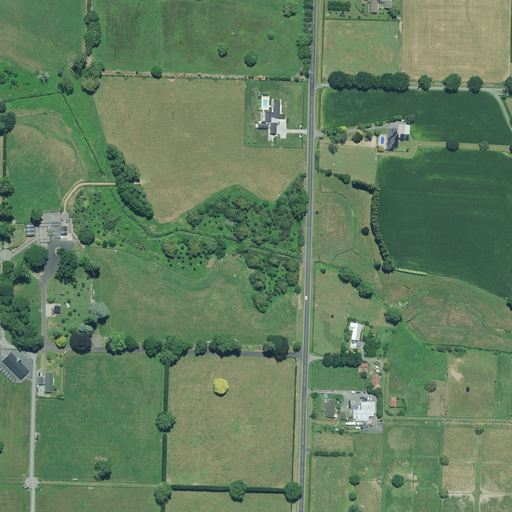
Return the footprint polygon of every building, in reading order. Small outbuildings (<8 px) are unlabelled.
[(363,0),(363,2),(366,2),(366,3),(371,4),(370,13),(379,14),(380,3),(384,4),(384,9),(393,10),(393,0),(363,0)] [(398,147),(399,140),(401,140),(401,141),(405,141),(405,140),(409,140),(409,135),(410,135),(411,125),(405,124),(405,134),(402,134),(401,136),(399,136),(399,134),(397,134),(398,130),(389,129),(388,150),(394,151),(394,147),(398,147)] [(362,325),(351,323),(350,330),(354,331),(352,339),(359,341),(362,325)] [(11,352),(2,360),(19,378),(28,369),(11,352)] [(368,373),(368,364),(359,363),(359,373),(368,373)] [(46,372),(46,378),(44,377),(44,375),(38,375),(38,377),(37,384),(46,385),(45,392),(53,392),(53,380),(54,373),(46,372)] [(327,403),(327,417),(338,417),(338,415),(335,415),(335,399),(323,399),(323,402),(327,403)] [(361,410),(354,410),(354,419),(357,419),(357,421),(369,421),(369,417),(374,417),(374,416),(376,416),(376,402),(361,402),(361,410)] [(340,412),(340,419),(346,419),(346,417),(350,417),(351,410),(346,410),(346,412),(340,412)]
